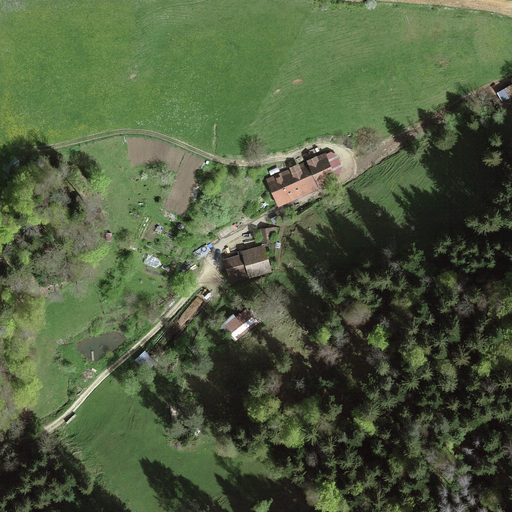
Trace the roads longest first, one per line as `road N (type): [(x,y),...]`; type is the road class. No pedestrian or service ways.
road 1 (track): [(0,12),(6,108),(22,145),(144,132),(233,162),(338,147),(350,161),(346,177)]
road 2 (track): [(0,447),(70,413),(198,279),(223,239),(346,177)]
road 3 (track): [(349,171),(511,79)]
